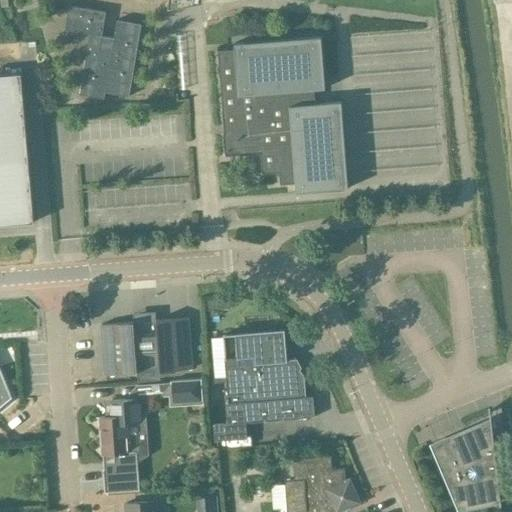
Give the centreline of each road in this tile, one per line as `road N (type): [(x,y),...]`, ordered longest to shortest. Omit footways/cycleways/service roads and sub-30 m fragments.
road 1 (unclassified): [(380,424),(331,313),(280,270),(227,262),(53,275)]
road 2 (residential): [(69,505),(53,275)]
road 3 (unclassified): [(380,424),(511,372)]
